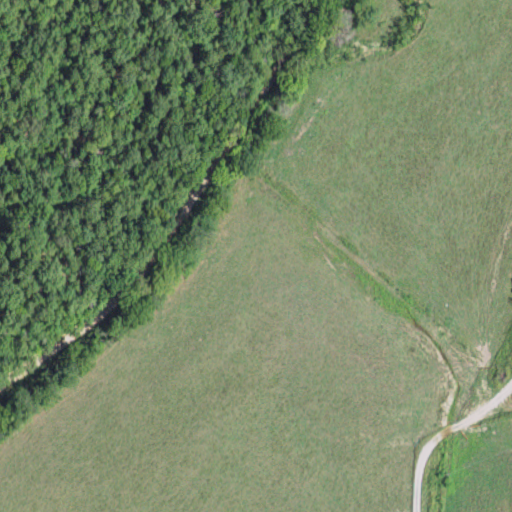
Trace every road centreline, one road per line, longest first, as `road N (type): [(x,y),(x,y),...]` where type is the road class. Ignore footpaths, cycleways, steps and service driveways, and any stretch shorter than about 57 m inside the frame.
road 1 (residential): [(0,317),(281,11),(282,0)]
road 2 (residential): [(410,511),(414,487),(511,375)]
